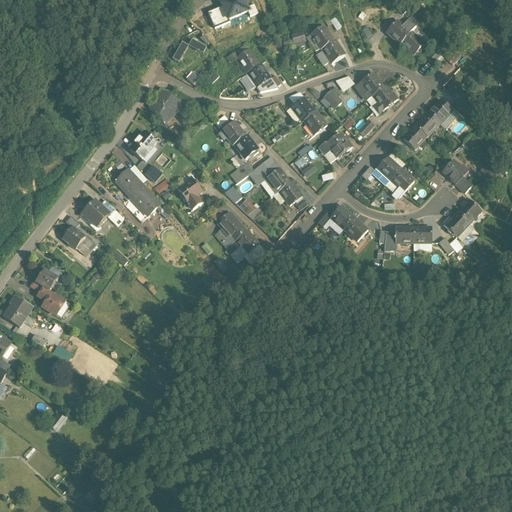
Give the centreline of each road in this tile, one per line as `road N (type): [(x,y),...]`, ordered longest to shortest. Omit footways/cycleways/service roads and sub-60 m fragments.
road 1 (residential): [(427,94),(418,78),(384,64),(228,106),(151,74)]
road 2 (residential): [(151,74),(121,126),(0,280)]
road 3 (residential): [(340,193),(427,94)]
